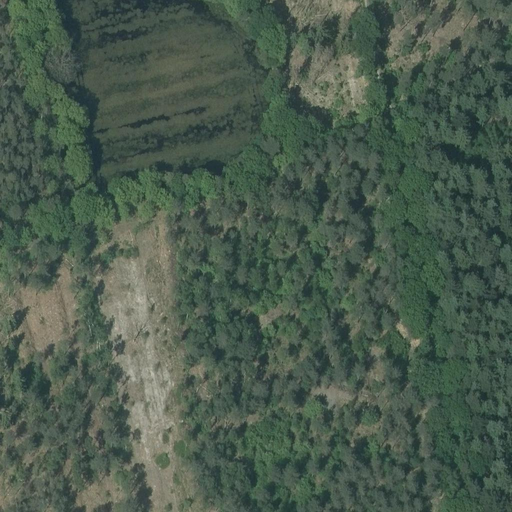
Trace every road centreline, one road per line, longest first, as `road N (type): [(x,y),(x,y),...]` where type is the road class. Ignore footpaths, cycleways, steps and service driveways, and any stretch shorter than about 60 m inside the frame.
road 1 (track): [(366,0),(465,511)]
road 2 (track): [(511,73),(295,149),(232,199),(149,202),(79,224)]
road 3 (track): [(33,0),(79,224)]
